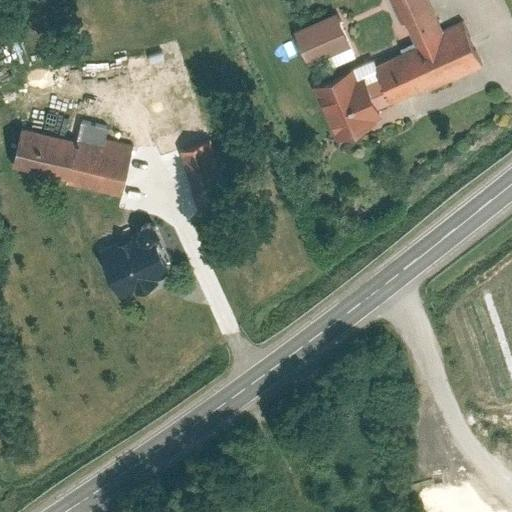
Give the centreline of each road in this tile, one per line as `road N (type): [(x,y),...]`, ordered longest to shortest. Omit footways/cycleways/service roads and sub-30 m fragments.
road 1 (secondary): [(511,184),(66,511)]
road 2 (track): [(511,492),(479,464),(450,418),(392,278)]
